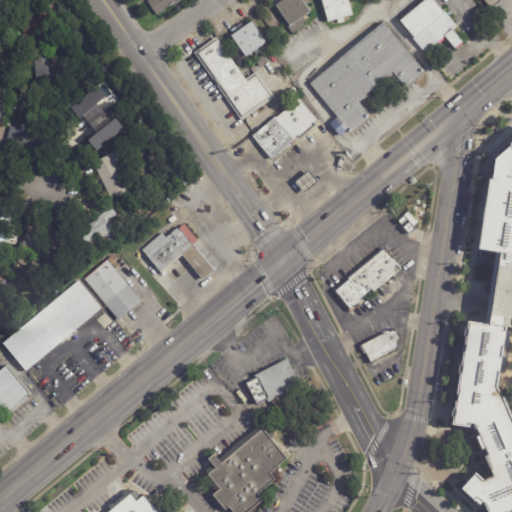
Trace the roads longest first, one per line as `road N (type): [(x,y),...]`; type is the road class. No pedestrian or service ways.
road 1 (primary): [(0,497),(460,114)]
road 2 (tertiary): [(282,259),(103,0)]
road 3 (secondary): [(444,224),(419,401),(396,475),(374,511)]
